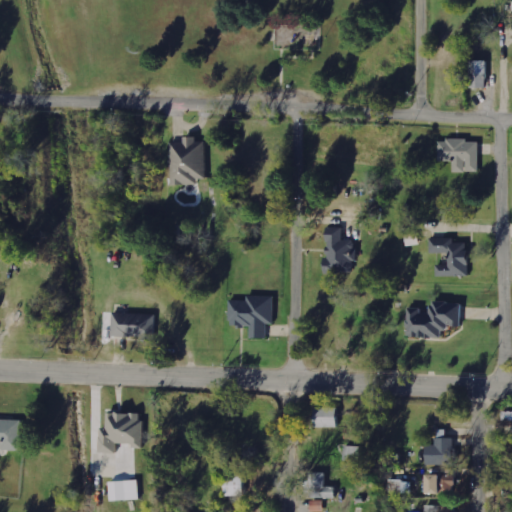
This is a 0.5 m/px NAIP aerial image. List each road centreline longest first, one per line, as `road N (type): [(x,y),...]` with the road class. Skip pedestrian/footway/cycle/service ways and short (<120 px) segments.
road 1 (residential): [(511,120),(293,104),(0,101)]
road 2 (tertiary): [(511,390),(0,371)]
road 3 (residential): [(289,511),(293,104)]
road 4 (residential): [(500,390),(499,120)]
road 5 (residential): [(475,511),(476,389)]
